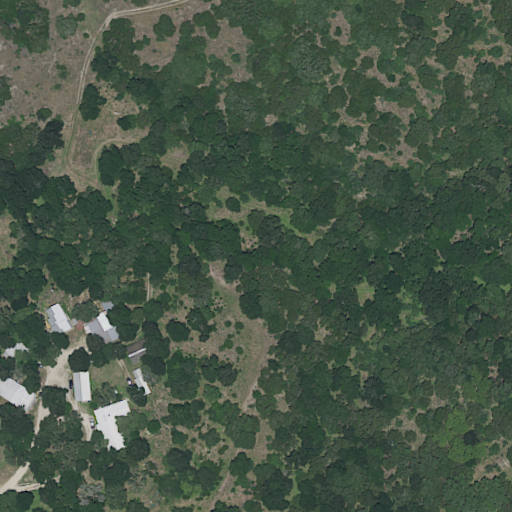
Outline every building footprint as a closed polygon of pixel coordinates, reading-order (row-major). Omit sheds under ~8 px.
[(43,311),(57,337),(72,329),(58,303),(43,311)] [(97,347),(119,338),(109,312),(86,321),(97,347)] [(156,358),(147,338),(125,348),(134,368),(156,358)] [(0,396),(27,413),(37,396),(0,372),(0,396)] [(89,372),(72,373),(74,402),(90,401),(89,372)] [(150,393),(143,376),(133,380),(140,397),(150,393)] [(93,410),(106,453),(126,448),(117,418),(130,414),(126,401),(93,410)]
